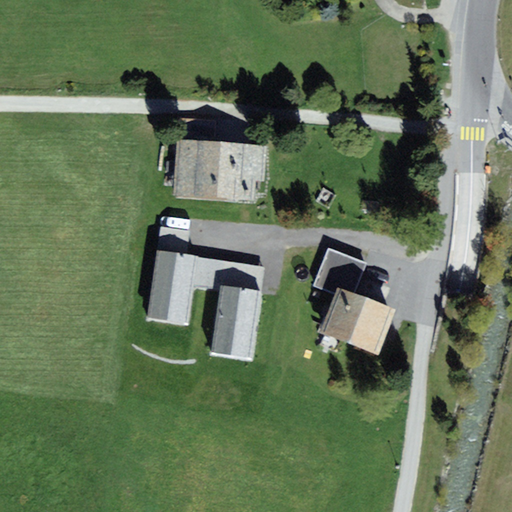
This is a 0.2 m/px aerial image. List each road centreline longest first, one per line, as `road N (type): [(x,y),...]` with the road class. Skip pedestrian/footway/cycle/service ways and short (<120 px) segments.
road 1 (track): [(0,99),(357,119),(471,136)]
road 2 (tertiary): [(511,115),(472,81),(483,0)]
